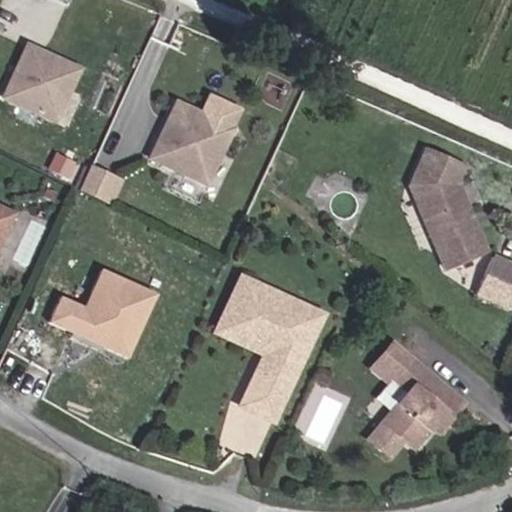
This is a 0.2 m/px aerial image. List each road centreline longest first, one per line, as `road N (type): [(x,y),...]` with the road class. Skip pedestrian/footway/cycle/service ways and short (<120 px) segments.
road 1 (unclassified): [(511,150),(162,0)]
road 2 (residential): [(0,422),(79,474),(179,511)]
